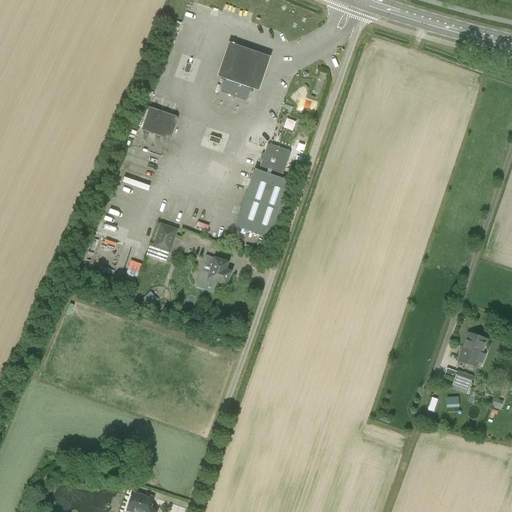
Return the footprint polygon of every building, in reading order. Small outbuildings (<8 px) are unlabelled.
[(235,39),(222,76),(265,91),(277,54),(235,39)] [(223,81),(220,90),(221,93),(244,101),(247,100),(250,90),(249,87),(226,80),(223,81)] [(170,140),(178,117),(148,107),(141,130),(170,140)] [(254,169),(234,226),(272,239),(292,182),(281,179),(290,154),(289,151),(269,144),(267,145),(258,170),(254,169)] [(170,254),(178,229),(160,223),(152,248),(170,254)] [(209,233),(219,235),(221,227),(211,225),(209,233)] [(230,272),(215,267),(218,260),(206,256),(201,270),(209,273),(206,281),(214,284),(215,281),(226,285),(230,272)] [(148,294),(142,299),(149,308),(156,302),(148,294)] [(468,333),(458,361),(475,368),(485,339),(468,333)] [(457,372),(451,389),(466,394),(472,377),(457,372)] [(447,412),(458,412),(458,397),(447,396),(447,412)] [(490,406),(500,410),(503,402),(493,398),(490,406)] [(148,511),(153,498),(149,496),(149,498),(132,492),(126,511),(129,511),(148,511)]
